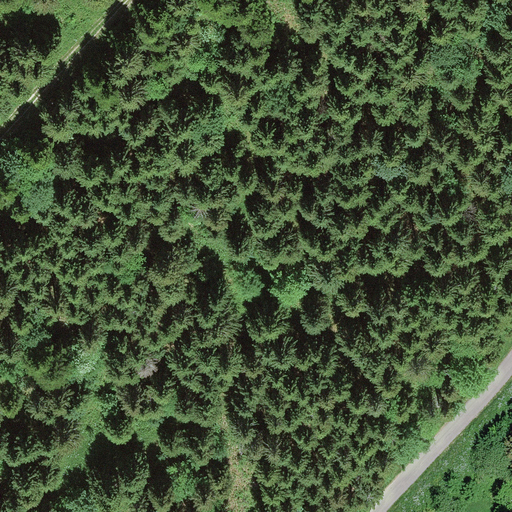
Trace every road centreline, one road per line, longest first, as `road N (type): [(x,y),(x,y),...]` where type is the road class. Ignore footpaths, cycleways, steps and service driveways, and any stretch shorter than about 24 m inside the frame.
road 1 (unclassified): [(371,511),(511,357)]
road 2 (track): [(0,133),(127,0)]
